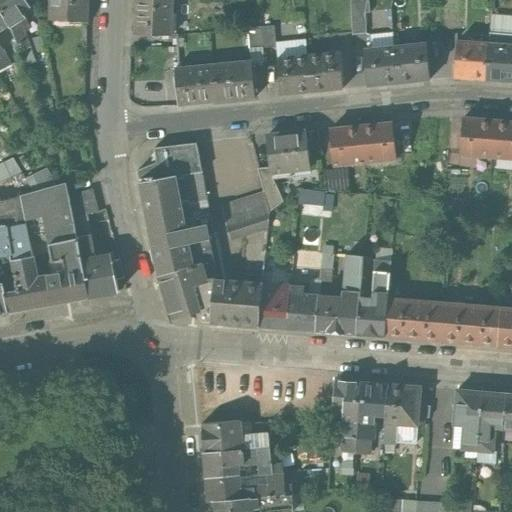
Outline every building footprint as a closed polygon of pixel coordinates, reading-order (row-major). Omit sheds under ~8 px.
[(26,0),(0,0),(0,10),(8,24),(11,28),(26,18),(23,13),(31,6),(26,0)] [(87,0),(52,0),(52,20),(87,21),(87,0)] [(135,0),(134,35),(171,36),(172,0),(135,0)] [(367,0),(349,0),(350,0),(352,36),(366,35),(365,15),(369,15),(367,0)] [(0,10),(0,29),(8,24),(0,10)] [(274,26),(260,27),(262,49),(276,48),(274,26)] [(260,27),(247,29),(249,50),(262,49),(260,27)] [(393,34),(368,36),(369,52),(362,52),(366,88),(397,85),(394,49),(393,34)] [(488,47),(457,44),(454,80),(486,82),(488,47)] [(425,46),(394,49),(397,85),(429,82),(425,46)] [(511,48),(488,47),(486,82),(511,84),(511,48)] [(338,54),(307,57),(311,93),(342,90),(338,54)] [(307,57),(277,60),(280,96),(311,93),(307,57)] [(251,62),(213,66),(216,102),(255,98),(251,62)] [(213,66),(175,69),(178,106),(216,102),(213,66)] [(132,79),(132,96),(169,97),(170,80),(132,79)] [(494,123),(463,120),(460,157),(491,160),(494,123)] [(511,124),(494,123),(491,160),(511,161),(511,124)] [(392,126),(362,129),(366,166),(396,162),(392,126)] [(362,129),(330,133),(334,169),(366,166),(362,129)] [(306,136),(268,140),(272,171),(273,182),(293,180),(292,173),(310,171),(306,136)] [(197,146),(155,150),(158,165),(137,174),(138,184),(158,277),(171,320),(199,311),(200,311),(193,287),(213,281),(214,282),(215,282),(204,221),(211,218),(197,146)] [(272,171),(258,173),(264,195),(269,215),(276,208),(273,182),(272,171)] [(67,184),(22,197),(29,237),(46,234),(75,229),(74,221),(69,196),(67,184)] [(301,187),(300,203),(324,204),(325,188),(301,187)] [(91,190),(69,196),(74,221),(98,215),(91,190)] [(264,195),(221,209),(232,242),(242,239),(268,230),(269,215),(264,195)] [(0,256),(11,254),(12,261),(33,257),(29,237),(22,197),(0,203),(0,211),(4,232),(0,232),(0,256)] [(38,280),(44,306),(88,298),(77,240),(75,229),(46,234),(51,261),(48,261),(51,278),(38,280)] [(268,230),(242,239),(244,250),(241,278),(256,279),(255,286),(262,286),(265,257),(268,230)] [(114,257),(94,260),(90,237),(77,240),(88,298),(117,293),(115,280),(123,279),(119,260),(114,261),(114,257)] [(44,306),(38,280),(33,257),(12,261),(17,292),(5,294),(9,313),(44,306)] [(291,292),(271,290),(272,281),(276,281),(278,258),(265,257),(262,286),(259,328),(290,330),(293,289),(291,289),(291,292)] [(342,299),(320,298),(317,332),(358,336),(361,301),(364,258),(346,257),(342,299)] [(294,261),(283,260),(282,270),(293,271),(294,261)] [(375,263),(372,302),(361,301),(358,336),(385,338),(388,300),(391,265),(375,263)] [(213,281),(193,287),(200,311),(199,311),(198,323),(210,324),(215,282),(214,282),(213,281)] [(255,286),(215,282),(210,324),(259,328),(262,286),(255,286)] [(2,284),(0,283),(0,314),(9,313),(5,294),(3,285),(2,284)] [(303,290),(293,289),(290,330),(317,332),(320,298),(308,297),(309,286),(303,285),(303,290)] [(444,305),(388,300),(385,338),(441,343),(444,305)] [(501,309),(444,305),(441,343),(497,347),(501,309)] [(511,310),(501,309),(497,347),(511,348),(511,310)] [(361,383),(335,381),(333,412),(343,413),(341,437),(344,439),(357,440),(361,383)] [(385,385),(361,383),(357,440),(356,455),(368,455),(369,443),(374,439),(375,416),(383,417),(385,385)] [(423,388),(385,385),(383,417),(381,445),(393,445),(394,445),(395,424),(420,426),(423,388)] [(481,393),(455,391),(452,425),(463,426),(461,449),(477,451),(481,393)] [(503,395),(481,393),(477,451),(492,452),(494,428),(501,429),(503,395)] [(511,395),(503,395),(501,429),(511,429),(511,395)] [(254,414),(246,415),(247,422),(255,423),(254,414)] [(239,423),(201,425),(204,452),(270,447),(268,434),(242,435),(239,423)] [(357,440),(344,439),(343,454),(356,455),(357,440)] [(393,445),(381,445),(381,446),(381,453),(392,454),(393,445)] [(270,447),(204,452),(206,479),(245,475),(244,470),(240,471),(239,465),(259,463),(260,474),(283,472),(281,454),(270,455),(270,447)] [(490,462),(476,461),(475,481),(488,482),(490,462)] [(245,475),(206,479),(209,501),(293,494),(292,486),(286,486),(284,472),(283,472),(260,474),(245,475)] [(293,494),(209,501),(209,511),(254,511),(254,508),(259,508),(259,511),(290,511),(294,511),(293,494)] [(437,511),(438,504),(404,501),(403,511),(437,511)]
